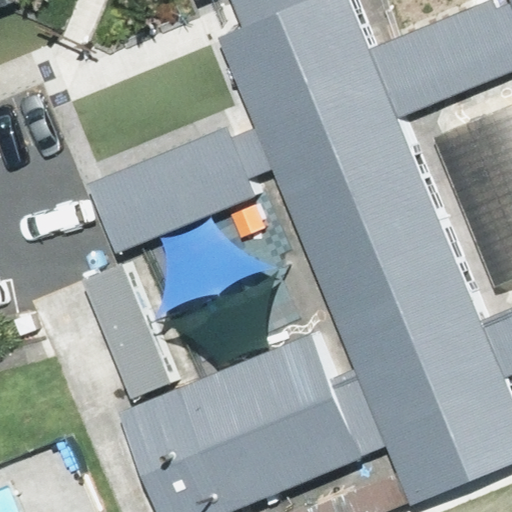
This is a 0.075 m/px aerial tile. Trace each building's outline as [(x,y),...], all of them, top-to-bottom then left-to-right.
[(230,0),(242,27),(305,0),(230,0)] [(347,0),(335,0),(233,42),(426,508),(511,473),(511,297),(489,307),(409,112),(511,69),(511,0),(472,0),(366,44),(347,0)] [(242,106),(104,164),(134,235),(272,177),(242,106)] [(120,252),(110,227),(46,253),(61,289),(36,299),(74,395),(163,359),(120,252)] [(247,511),(378,457),(321,323),(125,406),(170,511),(247,511)]
